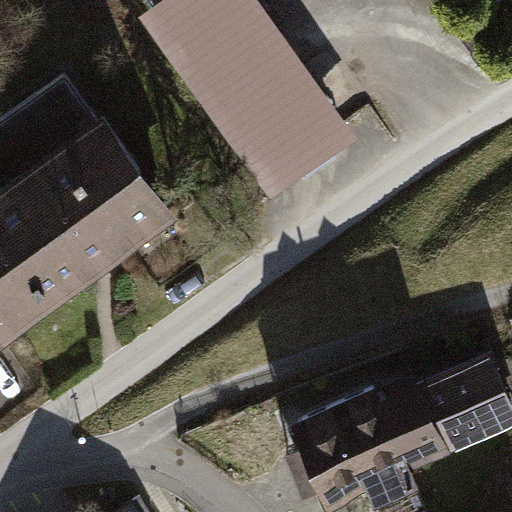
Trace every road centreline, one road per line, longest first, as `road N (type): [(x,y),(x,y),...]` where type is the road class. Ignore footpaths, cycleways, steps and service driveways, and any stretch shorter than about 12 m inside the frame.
road 1 (track): [(0,462),(511,100)]
road 2 (track): [(511,292),(281,370),(112,447)]
road 3 (residential): [(228,511),(176,468),(112,447),(0,463)]
